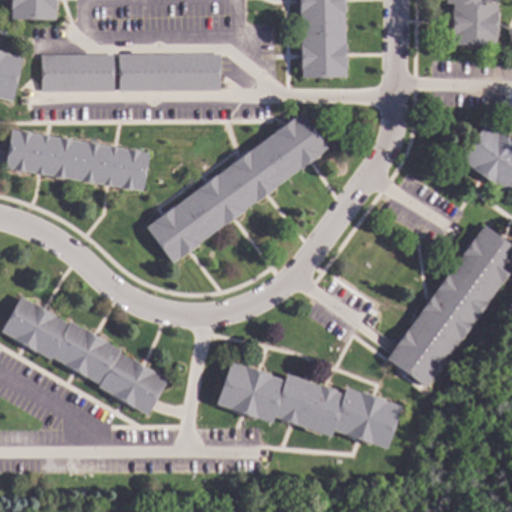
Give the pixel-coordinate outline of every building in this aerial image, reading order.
[(55,0),(55,11),(53,11),(53,20),(9,19),(9,10),(7,10),(7,0),(55,0)] [(343,0),(343,13),(342,13),(342,43),(344,43),(345,68),(343,68),(343,77),(299,78),(299,69),(297,69),(297,44),(299,44),(298,13),(296,13),(295,0),(343,0)] [(488,0),(488,2),(495,2),(494,46),(450,44),(451,4),(443,4),(443,0),(488,0)] [(0,52),(19,57),(9,101),(0,99),(0,52)] [(218,91),(116,92),(116,55),(217,54),(218,91)] [(111,92),(39,92),(39,55),(111,55),(111,92)] [(325,148),(317,154),(318,155),(299,170),(298,169),(273,187),(274,188),(255,203),(254,201),(241,211),(242,212),(222,226),(221,225),(196,243),(197,245),(178,259),(177,257),(169,263),(143,228),(150,222),(149,221),(169,206),(170,207),(195,190),(193,188),(213,174),(214,175),(227,166),(225,164),(246,149),(247,151),(271,133),(270,132),(290,117),(291,118),(299,113),(325,148)] [(511,143),(511,190),(509,188),(505,193),(457,159),(483,123),(511,143)] [(146,153),(140,191),(2,168),(8,130),(146,153)] [(511,248),(511,264),(422,387),(383,359),(481,225),(511,248)] [(66,324),(67,321),(118,351),(117,353),(165,380),(144,415),(95,387),(96,385),(49,357),(48,360),(0,332),(0,327),(18,296),(66,324)] [(281,381),(283,374),(340,394),(343,387),(398,407),(383,449),(331,430),(328,437),(271,417),(269,423),(213,404),(228,362),(281,381)]
